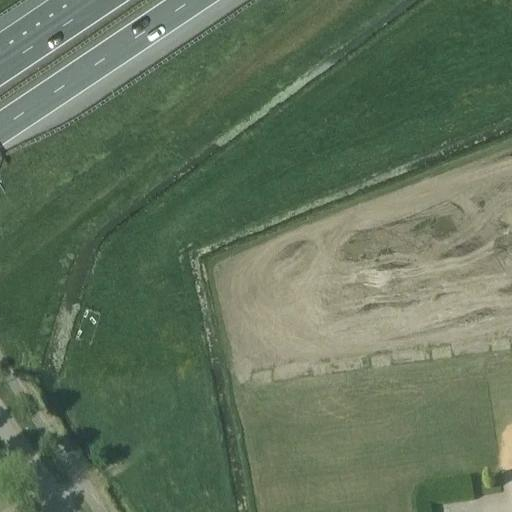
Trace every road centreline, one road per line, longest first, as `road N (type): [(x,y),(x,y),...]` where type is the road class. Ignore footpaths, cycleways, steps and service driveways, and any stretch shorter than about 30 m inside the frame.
road 1 (motorway): [(0,129),(192,0)]
road 2 (motorway): [(101,0),(0,68)]
